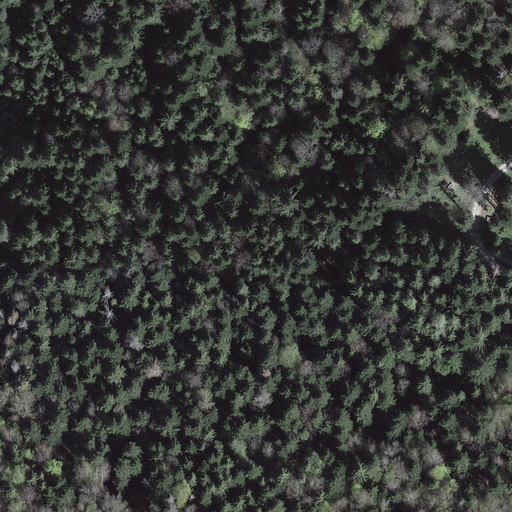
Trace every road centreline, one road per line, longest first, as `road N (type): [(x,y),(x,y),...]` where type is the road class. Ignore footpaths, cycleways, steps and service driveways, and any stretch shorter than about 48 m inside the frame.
road 1 (track): [(472,231),(404,213),(379,217),(299,283),(271,294),(0,252)]
road 2 (track): [(511,160),(487,181),(472,221),(481,250),(511,275)]
